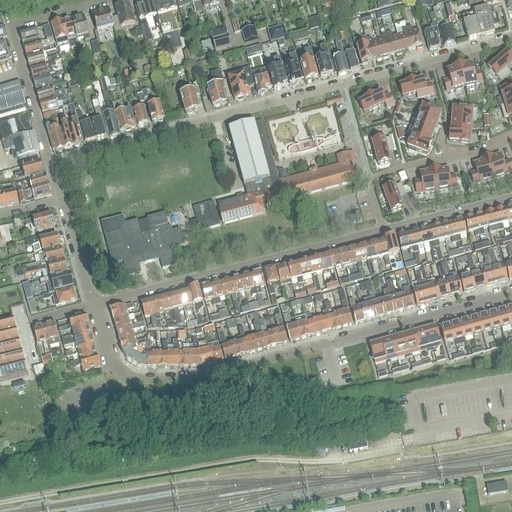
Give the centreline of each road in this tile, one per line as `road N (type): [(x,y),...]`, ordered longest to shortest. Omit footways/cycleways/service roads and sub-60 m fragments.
road 1 (residential): [(51,164),(511,37)]
road 2 (residential): [(93,303),(511,199)]
road 3 (residential): [(155,382),(230,373),(511,296)]
road 4 (residential): [(51,164),(13,27),(104,0)]
road 5 (residential): [(93,303),(51,164)]
